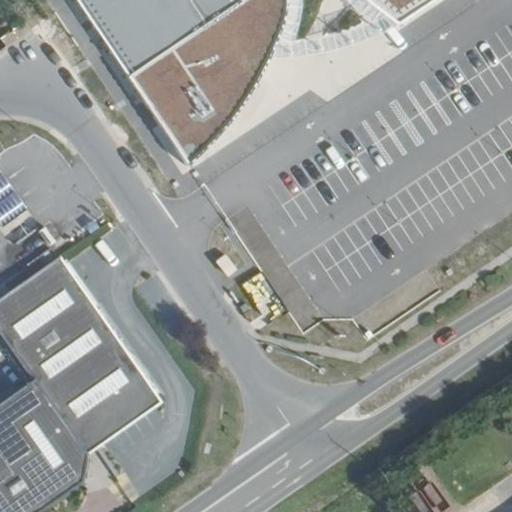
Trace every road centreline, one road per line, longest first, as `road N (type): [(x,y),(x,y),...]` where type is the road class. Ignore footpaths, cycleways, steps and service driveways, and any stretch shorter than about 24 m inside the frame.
road 1 (residential): [(0,84),(35,60),(299,456)]
road 2 (secondary): [(299,456),(511,313)]
